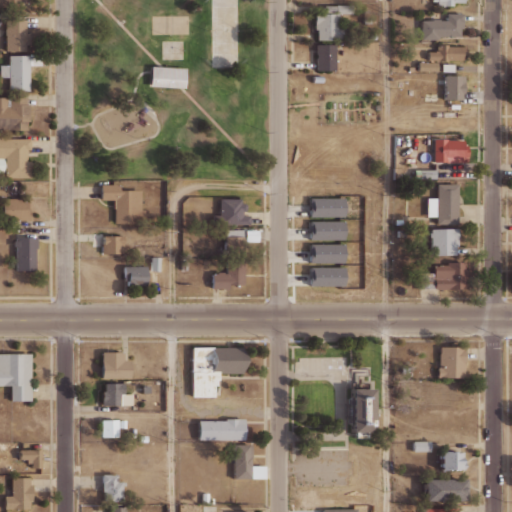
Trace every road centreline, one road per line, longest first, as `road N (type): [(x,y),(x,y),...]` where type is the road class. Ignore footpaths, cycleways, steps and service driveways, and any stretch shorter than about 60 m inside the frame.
road 1 (residential): [(65,0),(66,511)]
road 2 (residential): [(279,0),(279,511)]
road 3 (residential): [(0,318),(494,318)]
road 4 (residential): [(493,0),(494,318)]
road 5 (residential): [(494,318),(494,511)]
